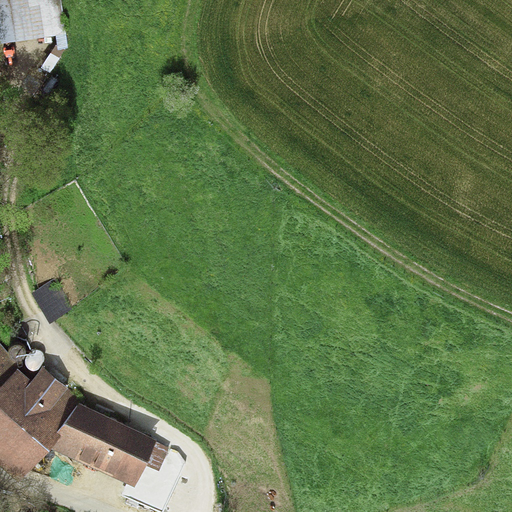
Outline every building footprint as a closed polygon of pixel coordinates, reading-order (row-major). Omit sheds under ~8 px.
[(60,0),(0,0),(0,42),(65,34),(60,0)] [(73,310),(55,278),(32,292),(50,323),(73,310)] [(0,464),(20,482),(51,449),(61,435),(57,432),(79,403),(81,400),(63,384),(50,372),(43,366),(32,381),(18,368),(20,365),(0,343),(0,464)] [(54,368),(50,372),(63,384),(67,379),(54,368)] [(157,441),(79,403),(57,432),(61,435),(51,449),(136,487),(146,465),(157,441)] [(170,447),(157,441),(146,465),(159,471),(170,447)]
